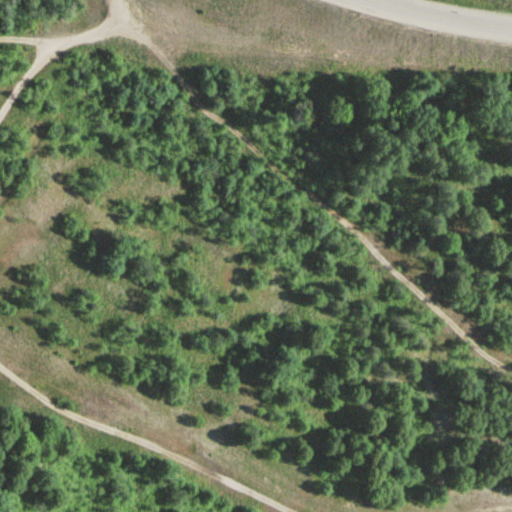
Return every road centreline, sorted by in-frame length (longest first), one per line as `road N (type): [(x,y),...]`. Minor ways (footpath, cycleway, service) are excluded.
road 1 (track): [(121,9),(206,102),(511,380)]
road 2 (track): [(0,367),(60,410),(291,511)]
road 3 (track): [(0,116),(47,46),(121,9),(113,0)]
road 4 (tertiary): [(511,28),(368,0)]
